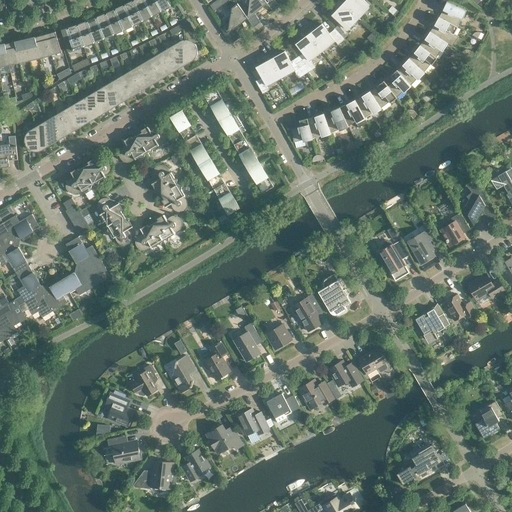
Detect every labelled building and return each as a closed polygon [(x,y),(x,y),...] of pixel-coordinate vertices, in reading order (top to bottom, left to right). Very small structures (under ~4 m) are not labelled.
[(152,17),(142,0),(133,0),(134,1),(133,2),(132,1),(142,22),(143,21),(142,20),(144,19),(144,21),(152,17)] [(161,12),(154,0),(142,0),(152,17),(152,16),(151,15),(153,14),(154,16),(161,12)] [(154,0),(161,12),(161,11),(161,10),(162,9),(163,10),(171,6),(167,0),(154,0)] [(214,11),(229,0),(217,0),(210,5),(214,11)] [(249,0),(249,9),(244,13),(248,18),(247,19),(254,28),(254,27),(260,22),(254,14),(264,6),(267,4),(267,3),(264,0),(249,0)] [(264,0),(267,3),(267,4),(274,12),(274,11),(280,6),(274,0),(264,0)] [(370,6),(364,0),(345,0),(343,3),(361,20),(359,17),(370,6)] [(142,22),(132,1),(125,4),(125,6),(124,6),(123,5),(133,26),(132,25),(134,24),(135,25),(142,22)] [(467,10),(447,1),(443,9),(449,12),(448,14),(442,11),(439,17),(457,27),(457,26),(461,17),(463,18),(467,10)] [(361,20),(343,3),(331,15),(347,30),(358,18),(361,21),(361,20)] [(229,23),(224,27),(227,33),(233,42),(234,42),(233,42),(240,37),(234,29),(244,21),(247,19),(248,18),(244,13),(238,4),(232,8),(229,23)] [(133,26),(123,5),(115,9),(116,10),(114,11),(114,9),(113,10),(123,31),(123,29),(125,29),(125,30),(133,26)] [(397,10),(392,6),(388,11),(393,15),(397,10)] [(123,31),(113,10),(106,13),(107,14),(105,15),(104,14),(113,35),(114,35),(113,34),(115,33),(115,34),(123,31)] [(113,35),(104,14),(97,17),(97,18),(96,19),(95,17),(95,18),(104,39),(103,38),(105,37),(106,38),(113,35)] [(440,27),(439,29),(434,26),(430,31),(436,35),(448,43),(451,46),(452,44),(453,43),(454,42),(454,41),(454,40),(454,39),(454,38),(454,36),(454,35),(454,34),(458,27),(457,26),(457,27),(439,17),(435,24),(440,27)] [(104,39),(95,18),(87,21),(88,22),(86,22),(86,21),(85,21),(94,43),(94,42),(95,41),(96,42),(104,39)] [(94,43),(85,21),(78,24),(78,25),(77,26),(76,25),(84,47),(84,45),(85,45),(86,46),(94,43)] [(183,28),(180,24),(169,31),(172,35),(172,36),(183,29),(183,28)] [(329,33),(322,24),(309,34),(324,54),(324,53),(322,50),(335,41),(338,45),(345,39),(335,28),(329,33)] [(84,47),(76,25),(68,27),(69,29),(67,29),(67,28),(66,28),(73,50),(74,50),(74,49),(75,48),(76,50),(84,47)] [(338,25),(335,28),(341,35),(344,32),(338,25)] [(436,35),(430,31),(425,38),(430,42),(429,44),(424,40),(420,45),(436,58),(442,49),(443,50),(448,43),(436,35)] [(55,32),(45,35),(51,55),(62,52),(55,32)] [(324,54),(309,34),(296,44),(303,54),(302,54),(303,55),(298,59),(307,73),(310,71),(309,68),(312,66),(308,61),(321,51),(324,54)] [(51,55),(45,35),(35,37),(41,58),(51,55)] [(41,58),(35,37),(25,40),(30,61),(41,58)] [(30,61),(25,40),(15,42),(20,63),(30,61)] [(186,63),(184,40),(181,41),(180,42),(178,44),(178,46),(174,46),(176,69),(179,69),(181,68),(182,66),(182,64),(186,63)] [(186,40),(184,40),(186,63),(190,62),(191,62),(192,61),(193,60),(194,60),(195,59),(196,58),(196,57),(197,55),(197,54),(197,53),(198,52),(198,51),(197,49),(197,48),(197,47),(196,45),(196,44),(191,44),(191,41),(188,40),(186,40)] [(20,63),(15,42),(5,44),(9,65),(20,63)] [(0,67),(9,65),(5,44),(0,45),(0,67)] [(413,54),(409,58),(424,72),(430,64),(432,65),(437,58),(436,58),(420,45),(415,52),(420,55),(418,57),(413,54)] [(176,69),(174,46),(172,47),(170,48),(169,49),(168,52),(164,52),(166,75),(169,75),(171,73),(172,72),(172,69),(176,69)] [(291,62),(285,51),(270,59),(282,81),(283,81),(281,77),(295,69),(298,75),(302,73),(304,75),(307,73),(298,59),(292,62),(292,61),(291,62)] [(166,75),(164,52),(162,52),(160,53),(159,55),(159,57),(154,58),(156,81),(159,80),(161,79),(162,77),(162,75),(166,75)] [(156,81),(154,58),(152,58),(150,59),(149,61),(149,63),(145,64),(147,87),(149,86),(151,85),(152,83),(152,81),(156,81)] [(397,70),(410,85),(411,85),(418,78),(419,79),(425,72),(424,72),(409,58),(403,64),(408,68),(406,70),(405,69),(404,69),(403,68),(401,68),(400,68),(399,69),(397,70)] [(87,59),(80,62),(83,68),(90,64),(87,59)] [(282,81),(270,59),(256,67),(262,78),(256,81),(263,94),(269,90),(266,85),(280,78),(282,81)] [(147,87),(145,64),(142,64),(140,65),(139,67),(139,69),(135,70),(137,92),(139,92),(141,91),(142,89),(142,87),(147,87)] [(69,68),(63,71),(66,76),(67,76),(72,73),(69,69),(69,68)] [(137,92),(135,70),(132,70),(130,71),(129,73),(129,75),(125,75),(127,98),(129,98),(131,97),(132,95),(133,93),(137,92)] [(395,80),(388,86),(396,97),(404,90),(405,91),(411,86),(411,85),(410,85),(397,70),(391,76),(395,80)] [(73,76),(68,79),(70,83),(71,85),(82,78),(78,73),(73,76)] [(127,98),(125,75),(122,76),(120,77),(119,79),(119,81),(115,81),(117,104),(120,104),(121,103),(123,101),(123,99),(127,98)] [(117,104),(115,81),(112,82),(111,83),(109,85),(109,87),(105,87),(107,110),(110,110),(112,109),(113,107),(113,104),(117,104)] [(375,88),(370,91),(381,108),(389,102),(390,103),(397,98),(396,97),(388,86),(384,81),(377,86),(381,91),(379,92),(375,88)] [(107,110),(105,87),(103,87),(101,89),(100,90),(99,93),(95,93),(97,116),(100,115),(102,114),(103,112),(103,110),(107,110)] [(206,96),(220,121),(235,112),(229,101),(228,101),(228,102),(224,104),(216,90),(206,96)] [(361,97),(355,100),(365,118),(373,112),(374,113),(382,109),(381,108),(370,91),(363,95),(366,101),(364,102),(361,97)] [(97,116),(95,93),(93,93),(91,94),(90,96),(89,98),(85,99),(87,122),(90,121),(92,120),(93,118),(93,116),(97,116)] [(87,122),(85,99),(83,99),(81,100),(80,102),(80,104),(75,105),(78,127),(80,127),(82,126),(83,124),(83,122),(87,122)] [(345,105),(340,107),(348,126),(357,121),(361,128),(368,124),(365,118),(355,100),(355,99),(348,104),(350,109),(348,110),(345,105)] [(78,127),(75,105),(73,105),(71,106),(70,108),(70,110),(66,111),(68,133),(70,133),(72,132),(73,130),(73,128),(78,127)] [(334,116),(332,117),(330,112),(324,113),(326,120),(330,133),(331,133),(340,129),(341,130),(348,127),(348,126),(340,107),(332,111),(334,116)] [(171,117),(186,141),(196,135),(182,110),(171,117)] [(68,133),(66,111),(63,111),(61,112),(60,114),(60,116),(56,116),(58,139),(60,139),(62,138),(63,136),(64,134),(68,133)] [(246,130),(235,112),(220,121),(234,145),(245,138),(239,128),(242,126),(245,131),(246,130)] [(318,122),(309,125),(312,138),(313,138),(322,135),(323,136),(331,134),(331,133),(330,133),(326,120),(324,113),(316,116),(318,122)] [(58,139),(56,116),(53,117),(51,118),(50,120),(50,122),(46,122),(48,145),(50,145),(52,144),(53,142),(54,140),(58,139)] [(313,139),(313,138),(312,138),(309,125),(307,118),(299,120),(301,126),(291,129),(294,142),(304,140),(305,141),(313,139)] [(48,145),(46,122),(43,122),(41,124),(40,125),(40,128),(36,128),(38,151),(41,151),(42,149),(44,148),(44,145),(48,145)] [(142,132),(137,135),(149,156),(150,156),(147,152),(149,151),(152,152),(153,149),(159,145),(158,143),(159,142),(160,143),(161,143),(163,142),(164,141),(165,140),(165,139),(166,138),(166,137),(166,136),(166,135),(166,134),(166,133),(165,132),(165,131),(164,130),(163,129),(162,129),(162,128),(161,128),(160,128),(152,134),(148,127),(141,131),(142,132)] [(38,151),(36,128),(32,129),(31,130),(30,130),(29,131),(28,132),(27,133),(26,134),(26,135),(25,136),(25,137),(25,138),(25,139),(25,140),(25,142),(25,143),(25,144),(26,145),(26,146),(27,147),(31,147),(31,150),(34,151),(36,151),(38,151)] [(149,156),(137,135),(132,138),(131,137),(125,141),(129,148),(126,149),(124,146),(123,147),(122,148),(121,149),(120,150),(120,151),(119,152),(119,153),(119,154),(119,155),(119,156),(120,156),(120,157),(120,158),(121,159),(122,160),(124,161),(130,158),(132,161),(132,160),(133,160),(134,159),(134,158),(135,159),(142,156),(144,156),(145,154),(147,153),(149,156)] [(210,159),(196,135),(186,141),(200,165),(210,159)] [(259,162),(245,138),(234,145),(249,169),(259,162)] [(0,144),(0,159),(1,167),(9,166),(9,159),(16,159),(17,160),(18,160),(16,146),(10,147),(10,144),(0,144)] [(89,164),(84,167),(96,188),(94,184),(96,183),(99,184),(99,181),(106,177),(105,175),(106,175),(107,175),(108,175),(109,174),(107,172),(113,168),(113,167),(113,166),(113,165),(112,164),(112,163),(111,163),(111,162),(110,162),(110,161),(109,161),(108,160),(107,160),(106,159),(105,159),(104,159),(103,160),(102,160),(101,160),(100,161),(101,164),(99,165),(95,159),(88,163),(89,164)] [(225,183),(210,159),(200,165),(214,189),(225,183)] [(274,187),(259,162),(249,169),(263,193),(274,187)] [(158,189),(161,194),(182,182),(182,181),(178,184),(177,182),(177,179),(175,178),(171,172),(169,173),(168,172),(169,171),(169,170),(168,169),(168,168),(167,168),(167,167),(166,167),(165,166),(164,165),(163,165),(162,165),(161,165),(159,165),(157,166),(156,167),(155,167),(155,168),(154,169),(154,170),(153,171),(159,179),(153,183),(157,190),(158,189)] [(511,169),(509,165),(511,168),(491,180),(497,189),(503,185),(508,193),(506,194),(511,203),(511,169)] [(96,188),(84,167),(79,170),(78,169),(71,173),(75,179),(66,184),(66,185),(66,186),(66,187),(66,188),(67,189),(67,191),(68,191),(69,192),(70,193),(71,193),(72,194),(73,194),(74,194),(75,194),(77,194),(77,193),(78,193),(79,193),(80,192),(79,190),(81,189),(82,191),(88,187),(91,188),(92,185),(94,184),(96,188)] [(497,216),(476,180),(466,185),(467,186),(472,193),(467,197),(469,199),(465,206),(471,210),(468,215),(474,225),(482,210),(488,221),(487,221),(488,221),(497,216)] [(182,182),(161,194),(164,199),(163,200),(167,206),(173,203),(177,212),(179,212),(180,212),(182,212),(183,211),(184,210),(185,210),(186,209),(186,208),(187,207),(187,206),(187,205),(187,204),(187,203),(187,202),(187,201),(186,200),(186,199),(185,198),(184,199),(183,197),(185,196),(181,189),(182,187),(179,186),(178,184),(182,182)] [(239,207),(225,183),(214,189),(229,213),(239,207)] [(103,228),(124,216),(121,211),(122,210),(118,203),(112,207),(107,198),(106,198),(105,198),(103,198),(101,199),(100,200),(99,200),(99,201),(98,202),(98,203),(97,204),(97,205),(97,206),(97,207),(98,208),(98,209),(98,210),(99,211),(100,212),(101,211),(102,213),(100,214),(104,220),(103,223),(106,224),(107,226),(103,228)] [(79,210),(76,205),(66,211),(69,216),(79,210)] [(86,208),(80,212),(82,215),(83,218),(89,214),(86,208)] [(80,212),(79,210),(69,216),(72,221),(82,215),(80,212)] [(463,234),(470,229),(461,212),(451,218),(451,219),(447,226),(440,230),(443,233),(442,237),(443,238),(444,239),(445,239),(446,239),(446,241),(447,242),(448,242),(450,246),(453,244),(456,244),(458,244),(459,243),(459,242),(459,241),(462,239),(460,236),(464,234),(463,234)] [(40,227),(32,214),(31,214),(31,215),(19,222),(16,215),(3,223),(11,236),(16,237),(21,238),(40,227)] [(223,214),(217,218),(221,225),(227,221),(223,214)] [(83,218),(82,215),(72,221),(74,226),(85,220),(83,218)] [(158,220),(153,223),(166,244),(164,240),(165,239),(168,240),(169,237),(175,234),(174,231),(176,230),(176,232),(177,231),(178,231),(179,230),(180,230),(180,229),(181,229),(181,228),(182,227),(182,226),(182,225),(183,224),(182,223),(182,222),(182,221),(182,220),(181,219),(181,218),(179,217),(178,216),(176,216),(168,222),(164,215),(158,219),(158,220)] [(127,221),(124,216),(103,228),(107,226),(108,228),(107,231),(110,232),(114,238),(116,237),(117,238),(116,239),(116,240),(117,241),(117,242),(119,243),(119,244),(120,244),(122,245),(124,245),(126,245),(127,245),(127,244),(128,244),(129,243),(130,241),(131,241),(131,240),(131,239),(125,231),(132,227),(128,220),(127,221)] [(88,225),(85,220),(74,226),(77,231),(88,225)] [(11,236),(3,223),(0,224),(0,249),(9,245),(13,246),(16,237),(11,236)] [(166,244),(153,223),(148,226),(148,225),(141,229),(145,236),(136,240),(136,241),(135,242),(135,243),(136,244),(136,245),(137,246),(137,247),(138,248),(139,249),(141,250),(142,250),(143,250),(145,250),(146,250),(147,249),(148,249),(149,247),(149,246),(150,245),(152,247),(158,244),(161,244),(161,242),(163,241),(165,244),(166,244)] [(91,230),(88,225),(77,231),(80,236),(91,230)] [(428,229),(407,242),(421,265),(436,256),(434,253),(440,249),(428,229)] [(79,237),(79,236),(66,244),(77,263),(82,264),(87,265),(100,258),(92,245),(86,249),(79,237)] [(402,260),(409,255),(400,240),(393,245),(392,244),(390,243),(389,242),(387,243),(386,244),(385,246),(386,248),(378,252),(396,281),(409,272),(402,260)] [(9,245),(0,249),(0,259),(3,265),(9,261),(17,274),(29,266),(18,247),(13,246),(9,245)] [(107,270),(100,258),(87,265),(82,264),(80,273),(84,275),(92,288),(104,280),(101,274),(107,270)] [(511,258),(499,265),(509,283),(511,280),(511,258)] [(40,285),(29,266),(17,274),(24,286),(18,290),(21,296),(15,299),(19,306),(38,294),(39,290),(40,285)] [(115,270),(110,273),(114,280),(119,277),(115,270)] [(75,272),(62,280),(70,292),(76,289),(79,295),(92,288),(84,275),(80,273),(75,272)] [(338,315),(347,309),(345,306),(351,302),(347,296),(348,295),(345,289),(344,290),(334,274),(326,279),(324,281),(323,284),(324,287),(324,288),(318,292),(331,313),(333,314),(336,315),(338,315)] [(492,284),(487,274),(468,285),(476,299),(489,291),(493,298),(505,291),(499,280),(492,284)] [(70,292),(62,280),(50,287),(48,292),(47,297),(55,310),(67,302),(64,296),(70,292)] [(48,292),(39,290),(38,294),(19,306),(23,312),(29,308),(32,315),(39,311),(42,317),(55,310),(47,297),(48,292)] [(319,317),(325,313),(313,293),(306,297),(307,298),(294,306),(309,331),(323,323),(319,317)] [(463,306),(457,295),(456,295),(454,294),(451,296),(451,299),(444,302),(455,321),(465,315),(466,318),(476,313),(470,302),(463,306)] [(0,300),(0,316),(19,306),(15,299),(9,303),(6,297),(0,300)] [(274,303),(271,305),(275,312),(281,308),(277,301),(274,303)] [(23,312),(19,306),(0,316),(0,330),(5,339),(18,332),(14,325),(20,322),(17,316),(23,312)] [(241,306),(236,310),(240,317),(245,314),(241,306)] [(450,325),(450,324),(443,313),(443,314),(438,316),(434,308),(427,312),(427,313),(424,315),(424,314),(416,319),(425,334),(429,341),(436,337),(438,339),(438,338),(435,333),(438,331),(445,327),(449,324),(450,325)] [(257,331),(251,322),(245,326),(245,328),(247,332),(234,340),(246,361),(260,353),(250,335),(257,331)] [(275,349),(292,340),(283,324),(266,334),(275,349)] [(230,371),(222,357),(228,353),(221,342),(210,349),(214,355),(203,362),(210,374),(213,372),(217,379),(216,379),(216,380),(230,371)] [(358,359),(368,374),(377,369),(379,372),(381,372),(387,369),(388,367),(385,363),(387,362),(379,348),(367,355),(366,354),(358,359)] [(194,380),(193,380),(189,375),(196,371),(187,355),(177,361),(176,361),(175,367),(176,368),(173,378),(181,392),(191,387),(192,387),(194,380)] [(343,360),(328,369),(339,386),(345,383),(346,384),(348,385),(353,382),(355,385),(363,380),(354,365),(349,368),(347,368),(343,360)] [(136,393),(143,389),(147,396),(157,389),(153,382),(158,379),(150,365),(144,368),(146,371),(136,377),(138,380),(131,384),(136,393)] [(314,380),(299,388),(306,400),(306,402),(309,407),(310,407),(311,408),(317,405),(319,405),(324,402),(325,404),(334,399),(326,386),(320,389),(314,380)] [(374,384),(369,387),(374,394),(379,391),(374,384)] [(108,418),(128,426),(134,410),(125,407),(124,405),(126,400),(110,393),(106,403),(110,404),(108,408),(109,410),(111,411),(108,418)] [(282,393),(267,401),(278,423),(287,418),(285,415),(300,407),(294,395),(285,399),(282,393)] [(500,428),(496,422),(499,420),(498,418),(503,414),(495,401),(482,409),(483,412),(481,413),(484,418),(475,423),(484,438),(493,432),(494,434),(500,430),(499,429),(500,428)] [(270,429),(263,415),(261,412),(262,415),(258,417),(257,416),(256,416),(252,409),(238,416),(247,435),(256,430),(258,435),(270,429)] [(424,417),(419,420),(423,427),(428,424),(424,417)] [(97,423),(96,435),(110,432),(110,425),(97,423)] [(244,444),(234,427),(233,425),(232,426),(233,427),(226,432),(222,424),(206,434),(209,439),(215,449),(215,448),(218,454),(219,453),(233,445),(236,449),(244,444)] [(124,462),(140,458),(137,441),(125,443),(123,436),(107,439),(109,447),(113,446),(116,463),(117,463),(118,464),(124,463),(124,462)] [(410,466),(397,474),(403,484),(416,476),(414,472),(416,470),(420,475),(427,471),(426,470),(434,465),(437,469),(445,464),(438,453),(437,454),(432,444),(419,452),(419,453),(412,458),(416,465),(414,466),(412,468),(410,466)] [(210,466),(199,449),(185,457),(190,464),(189,467),(184,469),(191,481),(196,478),(197,476),(199,477),(204,473),(205,471),(204,470),(210,466)] [(173,463),(153,461),(152,471),(144,471),(134,485),(135,487),(150,488),(151,487),(170,488),(173,463)] [(347,511),(339,498),(329,503),(327,504),(328,504),(324,507),(326,511),(347,511)]
